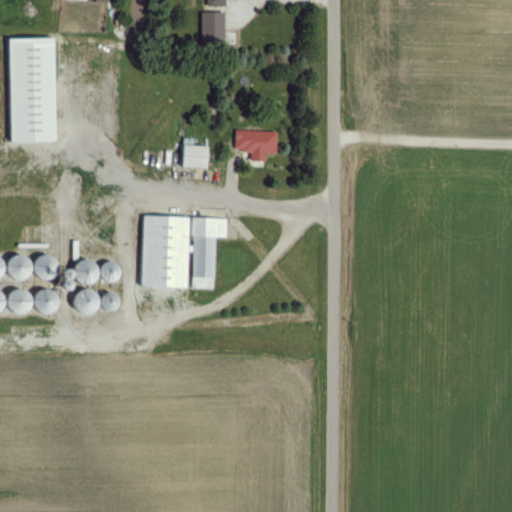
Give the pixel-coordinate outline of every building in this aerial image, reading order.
[(204,14),(205,42),(229,42),(228,14),(204,14)] [(63,143),(60,38),(14,39),(15,85),(14,85),(16,144),(63,143)] [(280,133),(238,132),(237,152),(254,153),(254,162),(269,162),(270,155),(279,156),(280,133)] [(213,169),(213,147),(183,147),(183,169),(213,169)] [(147,288),(218,290),(219,239),(231,239),(231,219),(149,217),(147,288)]
